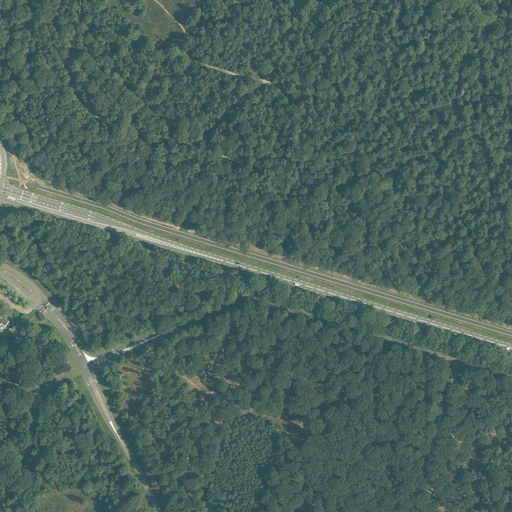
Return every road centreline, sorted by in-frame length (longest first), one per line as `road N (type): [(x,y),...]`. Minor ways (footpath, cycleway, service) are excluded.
road 1 (unclassified): [(85,366),(249,300),(511,376)]
road 2 (primary): [(511,348),(154,240)]
road 3 (primary): [(154,240),(0,188)]
road 4 (unclassified): [(156,511),(85,366)]
road 5 (primary): [(0,197),(154,240)]
road 6 (unclassified): [(0,475),(25,450),(45,384),(85,366)]
road 7 (unclassified): [(85,366),(46,303),(0,269)]
